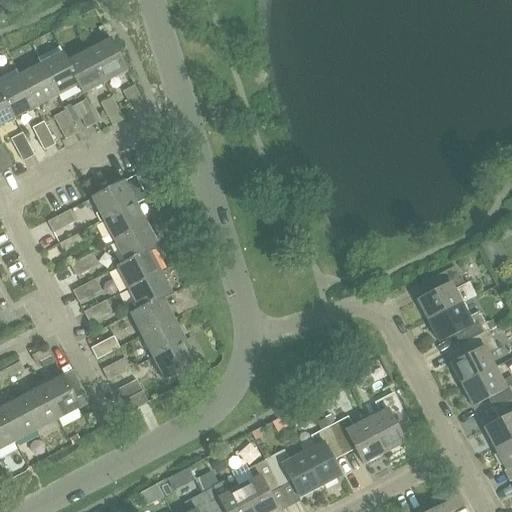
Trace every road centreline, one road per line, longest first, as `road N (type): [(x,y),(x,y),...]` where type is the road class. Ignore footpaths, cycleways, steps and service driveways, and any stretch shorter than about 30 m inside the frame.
road 1 (residential): [(60,321),(3,210),(186,114)]
road 2 (residential): [(456,455),(380,312),(349,307),(249,339)]
road 3 (residential): [(27,511),(211,413),(236,382),(249,339)]
road 4 (residential): [(249,339),(186,114)]
road 5 (residential): [(343,511),(456,455)]
